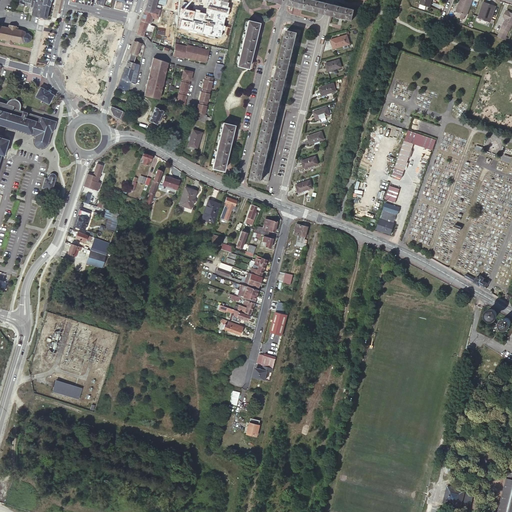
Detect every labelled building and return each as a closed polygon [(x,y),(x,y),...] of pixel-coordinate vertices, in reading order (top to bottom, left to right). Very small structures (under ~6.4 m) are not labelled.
[(34,0),(33,7),(31,14),(36,16),(46,18),(49,5),(50,6),(51,0),(34,0)] [(148,0),(148,1),(147,4),(142,21),(151,24),(153,16),(158,18),(162,5),(156,3),(156,0),(148,0)] [(238,0),(183,0),(178,30),(230,41),(238,0)] [(288,0),(288,5),(322,13),(325,2),(314,0),(288,0)] [(473,0),(460,0),(456,11),(458,12),(457,17),(464,19),(466,15),(467,16),(473,0)] [(329,4),(325,2),(322,13),(327,14),(332,16),(335,5),(329,4)] [(496,6),(484,2),(479,18),(491,22),(496,6)] [(335,5),(332,16),(352,20),(355,10),(335,5)] [(511,25),(511,12),(507,10),(504,18),(506,19),(500,32),(498,36),(505,40),(507,35),(511,25)] [(96,25),(97,20),(87,18),(84,31),(105,36),(107,28),(96,25)] [(142,21),(138,33),(143,35),(145,31),(145,30),(146,29),(148,30),(153,31),(154,25),(151,24),(142,21)] [(249,69),(251,60),(252,56),(256,38),(257,34),(259,25),(248,22),(237,66),(249,69)] [(105,38),(115,40),(118,26),(108,23),(105,38)] [(0,38),(2,39),(1,40),(3,41),(3,40),(6,40),(6,43),(13,44),(14,41),(19,42),(19,44),(20,43),(20,42),(22,42),(23,43),(24,43),(24,42),(27,42),(31,41),(32,36),(29,33),(26,32),(25,31),(25,32),(23,31),(23,30),(22,29),(22,30),(16,29),(17,26),(9,25),(9,28),(6,27),(6,26),(4,26),(4,27),(0,26),(0,25),(0,38)] [(251,178),(262,181),(279,109),(297,34),(287,31),(251,178)] [(334,48),(349,44),(346,36),(340,37),(338,38),(332,40),(334,48)] [(132,81),(137,83),(138,78),(141,64),(134,62),(136,55),(137,55),(142,42),(135,40),(131,53),(126,66),(135,69),(132,81)] [(185,57),(187,47),(175,44),(175,50),(174,56),(184,58),(185,57)] [(195,60),(198,48),(187,46),(187,47),(185,57),(195,60)] [(198,48),(195,60),(206,62),(209,51),(198,48)] [(69,72),(74,62),(89,68),(92,61),(109,68),(112,60),(86,49),(83,56),(71,51),(63,69),(69,72)] [(168,62),(155,57),(145,95),(160,99),(165,80),(167,71),(168,65),(167,65),(168,62)] [(328,71),(342,67),(340,59),(326,63),(328,71)] [(221,79),(224,65),(217,63),(213,77),(221,79)] [(118,87),(127,91),(129,91),(132,81),(135,69),(126,66),(118,87)] [(184,70),(182,78),(183,78),(190,80),(191,80),(193,72),(189,71),(184,70)] [(209,89),(210,89),(212,81),(211,80),(212,77),(205,75),(204,79),(202,87),(209,89)] [(182,81),(180,90),(187,92),(188,92),(190,83),(189,83),(190,80),(183,78),(182,81)] [(99,91),(96,97),(69,82),(65,91),(70,94),(70,92),(96,106),(103,94),(99,91)] [(322,96),(336,92),(334,84),(320,88),(322,96)] [(42,88),(41,87),(35,97),(49,104),(54,95),(49,93),(50,92),(42,88)] [(209,89),(202,87),(201,91),(201,90),(199,99),(206,101),(207,101),(209,92),(208,92),(209,89)] [(187,92),(180,90),(179,93),(176,101),(179,102),(184,104),(187,95),(187,92)] [(206,101),(199,99),(198,103),(196,110),(204,114),(206,105),(205,104),(206,101)] [(0,101),(0,124),(6,126),(37,135),(36,138),(35,140),(36,143),(38,145),(39,146),(42,146),(44,146),(46,145),(47,144),(48,143),(51,132),(52,130),(51,130),(53,121),(18,110),(18,109),(19,106),(19,104),(18,102),(16,101),(14,100),(13,100),(11,101),(10,102),(9,102),(8,103),(8,104),(0,101)] [(126,113),(111,105),(110,109),(112,114),(121,120),(122,118),(123,119),(126,113)] [(150,121),(157,125),(164,111),(157,107),(150,121)] [(316,120),(330,116),(328,108),(314,112),(316,120)] [(279,109),(262,181),(268,182),(285,110),(279,109)] [(208,123),(211,118),(196,111),(193,116),(208,123)] [(224,171),(226,162),(227,158),(231,139),(232,136),(234,126),(223,123),(212,168),(224,171)] [(187,143),(196,146),(201,132),(193,128),(187,143)] [(417,132),(408,129),(393,174),(402,177),(411,150),(417,132)] [(433,149),(436,139),(417,132),(411,150),(417,151),(420,144),(433,149)] [(310,145),(324,141),(322,133),(308,137),(310,145)] [(0,155),(2,150),(5,150),(8,140),(3,138),(0,137),(0,155)] [(152,156),(143,153),(141,159),(144,160),(143,164),(148,166),(149,162),(150,162),(152,156)] [(304,169),(318,165),(316,157),(302,161),(304,169)] [(88,174),(84,186),(97,191),(100,183),(97,183),(99,178),(100,178),(101,176),(100,175),(103,166),(98,164),(94,176),(88,174)] [(148,204),(151,205),(158,184),(163,171),(157,169),(155,175),(156,176),(154,181),(153,181),(150,191),(152,192),(148,204)] [(43,188),(49,190),(52,190),(56,177),(56,176),(56,175),(55,174),(54,174),(53,173),(52,173),(52,174),(51,174),(50,175),(49,178),(46,177),(43,188)] [(162,186),(177,190),(180,180),(165,176),(162,186)] [(139,183),(145,185),(145,184),(147,179),(141,177),(139,183)] [(299,192),(312,188),(310,181),(297,185),(299,192)] [(180,203),(191,207),(193,201),(194,201),(196,201),(196,198),(196,197),(195,197),(197,189),(186,185),(180,203)] [(227,196),(224,202),(227,203),(225,207),(228,208),(227,211),(224,220),(228,221),(234,206),(235,206),(237,200),(227,196)] [(203,217),(214,221),(220,203),(209,199),(203,217)] [(97,204),(96,206),(104,209),(106,203),(98,200),(97,204)] [(394,220),(395,217),(396,214),(397,214),(400,207),(385,202),(377,228),(391,233),(394,224),(393,223),(394,220)] [(252,219),(257,207),(252,205),(246,221),(249,222),(251,218),(252,219)] [(19,211),(31,215),(32,210),(21,206),(19,211)] [(84,229),(90,214),(79,210),(74,226),(84,229)] [(116,228),(121,214),(107,210),(104,217),(108,219),(106,225),(108,230),(114,233),(116,228)] [(29,220),(31,215),(19,211),(17,216),(29,220)] [(261,234),(267,235),(268,231),(274,232),(277,221),(265,218),(262,227),(257,225),(254,232),(255,233),(261,234)] [(302,247),(305,247),(307,239),(305,239),(308,227),(296,224),(295,229),(294,233),(298,234),(296,242),(303,244),(302,247)] [(242,231),(236,248),(241,249),(247,233),(242,231)] [(85,234),(78,232),(76,238),(85,241),(86,239),(87,235),(85,234)] [(102,245),(103,241),(93,237),(87,235),(86,239),(102,245)] [(210,242),(220,246),(223,238),(213,235),(210,242)] [(265,247),(270,248),(272,239),(263,237),(262,241),(266,242),(265,247)] [(222,246),(221,249),(229,252),(230,252),(232,246),(223,243),(222,246)] [(80,251),(81,247),(71,244),(67,253),(75,256),(77,252),(75,251),(75,249),(80,251)] [(254,261),(264,265),(266,260),(256,256),(254,261)] [(257,268),(263,270),(264,265),(254,261),(252,266),(257,268)] [(215,267),(226,271),(228,266),(216,262),(215,267)] [(226,271),(215,267),(214,270),(217,272),(225,275),(226,271)] [(246,277),(260,282),(261,277),(247,272),(246,277)] [(293,274),(285,272),(283,282),(290,284),(293,274)] [(473,282),(480,286),(481,285),(484,287),(488,281),(480,276),(479,278),(477,277),(473,282)] [(258,287),(260,282),(246,277),(244,282),(258,287)] [(245,292),(256,295),(257,291),(247,287),(245,292)] [(254,301),(256,295),(245,292),(239,289),(237,294),(254,301)] [(246,307),(245,311),(245,312),(250,314),(253,303),(245,300),(243,304),(244,305),(245,305),(245,306),(246,307)] [(275,311),(283,313),(285,303),(278,301),(275,311)] [(495,315),(495,314),(495,313),(495,312),(494,311),(494,310),(493,310),(492,310),(491,309),(490,309),(489,310),(488,310),(487,311),(486,311),(486,312),(486,313),(485,314),(485,315),(486,316),(486,317),(487,318),(488,319),(489,319),(490,319),(491,319),(492,319),(493,319),(494,318),(494,317),(495,317),(495,316),(495,315)] [(247,322),(249,316),(234,310),(234,312),(236,312),(234,316),(237,317),(237,318),(241,319),(247,322)] [(283,313),(275,311),(270,331),(282,334),(287,314),(283,313)] [(510,323),(510,322),(510,321),(509,320),(509,319),(508,318),(507,318),(506,317),(504,317),(503,318),(502,318),(501,319),(501,320),(500,321),(500,322),(500,323),(500,324),(501,325),(501,326),(502,326),(503,327),(504,327),(505,327),(506,327),(507,327),(508,326),(509,326),(509,325),(510,324),(510,323)] [(240,335),(243,326),(228,322),(227,325),(225,324),(223,329),(240,335)] [(257,362),(271,366),(274,355),(264,353),(264,354),(259,352),(257,362)] [(255,369),(253,377),(266,380),(268,371),(272,372),(273,368),(264,366),(263,369),(257,368),(255,369)] [(51,392),(77,400),(80,389),(55,381),(51,392)] [(228,404),(237,406),(240,392),(231,390),(228,404)] [(256,434),(260,419),(251,416),(247,432),(256,434)] [(511,511),(511,471),(509,471),(509,472),(505,472),(496,511),(511,511)] [(447,486),(445,495),(449,495),(449,499),(444,498),(443,503),(460,506),(464,490),(447,486)] [(467,507),(471,491),(466,490),(462,506),(467,507)]
